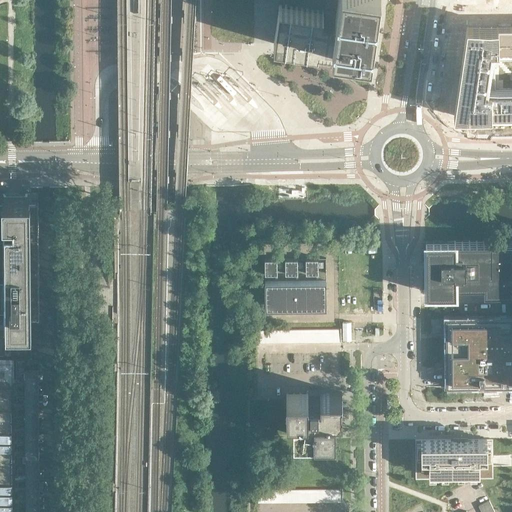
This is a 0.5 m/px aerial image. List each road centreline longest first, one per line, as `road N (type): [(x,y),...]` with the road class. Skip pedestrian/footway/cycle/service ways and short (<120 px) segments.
road 1 (tertiary): [(275,161),(34,162)]
road 2 (unclassified): [(368,511),(370,347),(403,347)]
road 3 (unclassified): [(403,347),(410,420),(511,420)]
road 4 (unclassified): [(403,347),(402,182)]
road 5 (tertiary): [(416,131),(433,0)]
road 6 (tertiary): [(418,0),(398,127)]
